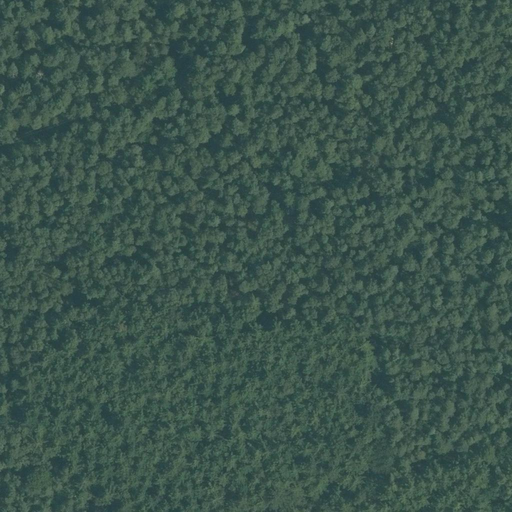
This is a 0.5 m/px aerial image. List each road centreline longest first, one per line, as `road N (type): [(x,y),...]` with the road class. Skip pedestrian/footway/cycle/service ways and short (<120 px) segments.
road 1 (track): [(145,0),(150,46),(127,89),(0,146)]
road 2 (track): [(511,443),(377,477)]
road 3 (track): [(244,511),(377,477)]
